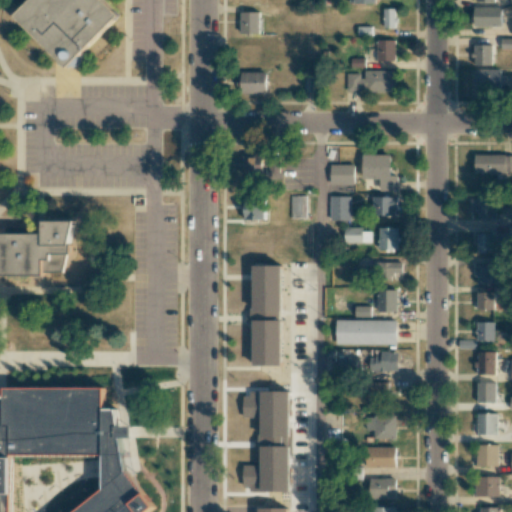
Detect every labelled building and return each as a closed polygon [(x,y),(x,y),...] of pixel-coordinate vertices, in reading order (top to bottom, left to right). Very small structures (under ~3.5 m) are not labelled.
[(103,0),(121,17),(70,69),(16,17),(32,0),(103,0)] [(501,26),(500,7),(473,7),(473,26),(501,26)] [(395,8),(383,8),(383,28),(395,28),(395,8)] [(259,12),(240,12),(241,33),(260,33),(259,12)] [(394,61),(394,40),(376,40),(376,60),(394,61)] [(256,45),(239,45),(238,62),(255,63),(256,45)] [(492,45),(474,45),(473,65),(492,65),(492,45)] [(500,92),(500,69),(474,70),(475,92),(500,92)] [(396,71),(362,70),(362,74),(346,73),(346,90),(395,91),(396,71)] [(240,72),(241,94),(266,94),(266,72),(240,72)] [(511,94),(511,76),(503,76),(503,93),(511,94)] [(511,154),(475,154),(474,172),(511,172),(511,154)] [(274,173),(274,165),(271,165),(272,156),(242,155),(241,172),(274,173)] [(398,191),(398,175),(390,175),(390,155),(362,155),(362,178),(379,179),(379,191),(398,191)] [(354,165),(330,164),(330,184),(354,184),(354,165)] [(265,220),(265,195),(244,196),(245,220),(265,220)] [(305,195),(289,196),(290,219),(306,218),(305,195)] [(350,220),(350,196),(330,196),(330,220),(350,220)] [(396,196),(371,197),(372,215),(396,215),(396,196)] [(496,219),(495,197),(470,198),(471,210),(477,210),(477,219),(496,219)] [(0,237),(46,237),(46,223),(76,223),(69,248),(73,248),(73,256),(66,256),(65,274),(45,273),(44,279),(40,278),(0,277),(0,237)] [(371,231),(362,231),(362,227),(344,227),(344,242),(371,242),(371,231)] [(378,250),(398,249),(398,228),(378,228),(378,250)] [(506,234),(477,234),(477,253),(506,253),(506,234)] [(402,262),(370,262),(370,279),(392,279),(392,273),(402,273),(402,262)] [(282,266),(253,265),(252,323),(254,323),(253,365),(282,366),(282,266)] [(477,284),(495,283),(495,265),(477,265),(477,284)] [(396,312),(397,290),(378,289),(377,311),(396,312)] [(477,309),(493,310),(494,293),(477,292),(477,309)] [(370,306),(354,306),(354,317),(370,317),(370,306)] [(335,344),(396,345),(396,320),(335,320),(335,344)] [(494,341),(494,322),(477,322),(476,341),(494,341)] [(397,371),(398,352),(379,351),(379,357),(369,357),(369,370),(397,371)] [(495,351),(477,352),(478,375),(495,375),(495,351)] [(360,357),(338,358),(339,369),(360,368),(360,357)] [(368,395),(388,395),(389,383),(368,382),(368,395)] [(477,403),(495,402),(495,382),(477,383),(477,403)] [(0,511),(148,511),(157,505),(131,471),(119,407),(107,406),(107,385),(7,385),(7,392),(0,392),(0,511)] [(301,388),(284,389),(284,407),(302,406),(301,388)] [(242,439),(276,439),(276,413),(242,412),(242,439)] [(372,438),(395,439),(396,414),(373,414),(372,438)] [(477,434),(498,434),(498,414),(477,414),(477,434)] [(268,469),(267,444),(243,445),(244,469),(268,469)] [(476,466),(498,467),(499,445),(477,445),(476,466)] [(395,468),(395,447),(365,447),(365,467),(395,468)] [(307,454),(286,454),(286,471),(306,472),(307,454)] [(306,476),(284,476),(284,486),(305,487),(306,476)] [(499,476),(475,477),(475,497),(499,496),(499,476)] [(395,478),(368,479),(368,499),(395,498),(395,478)] [(256,480),(243,480),(243,497),(256,498),(256,480)]
